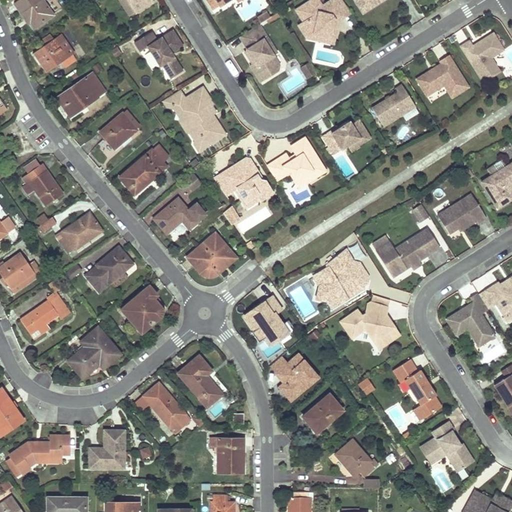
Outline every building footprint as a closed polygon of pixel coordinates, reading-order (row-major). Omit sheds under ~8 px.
[(16,0),(14,2),(23,15),(26,13),(30,19),(29,20),(34,28),(53,15),(42,0),(16,0)] [(127,0),(135,13),(152,2),(151,0),(127,0)] [(205,0),(211,10),(218,6),(219,7),(230,0),(205,0)] [(334,26),(331,25),(332,20),(337,21),(338,20),(350,13),(341,0),(331,0),(328,2),(327,6),(323,9),(321,6),(317,0),(310,0),(295,10),(303,23),(298,26),(306,38),(313,33),(334,38),(336,30),(334,26)] [(354,0),(360,9),(368,4),(370,8),(382,0),(354,0)] [(362,13),(370,8),(368,4),(360,9),(362,13)] [(268,13),(258,16),(260,22),(269,19),(268,13)] [(264,80),(277,71),(278,65),(273,56),(277,53),(258,25),(239,37),(248,49),(244,51),(252,64),(256,61),(258,64),(257,65),(256,67),(264,80)] [(171,53),(182,46),(172,31),(157,41),(151,32),(134,42),(140,52),(147,47),(159,66),(162,65),(170,79),(182,71),(171,53)] [(313,33),(306,38),(333,44),(334,38),(313,33)] [(61,62),(63,64),(65,67),(76,59),(72,54),(66,58),(54,39),(50,34),(41,40),(44,45),(33,53),(46,72),(61,62)] [(469,41),(460,47),(483,82),(500,72),(491,58),(503,50),(493,34),(472,47),(469,41)] [(54,39),(66,58),(72,54),(60,35),(54,39)] [(448,55),(439,61),(441,64),(416,79),(427,96),(444,85),(452,98),(468,87),(448,55)] [(256,61),(252,64),(250,66),(260,82),(264,80),(256,67),(257,65),(258,64),(256,61)] [(307,80),(315,76),(309,64),(300,69),(307,80)] [(66,104),(69,109),(72,114),(97,97),(96,96),(104,91),(92,73),(58,96),(64,105),(66,104)] [(402,85),(394,89),(396,93),(372,108),(383,127),(415,106),(402,85)] [(167,98),(168,100),(171,98),(174,99),(179,105),(177,114),(184,115),(188,122),(187,128),(192,136),(191,139),(196,147),(205,141),(204,140),(207,138),(208,139),(222,130),(212,114),(215,112),(210,105),(212,103),(202,88),(185,99),(179,90),(167,98)] [(168,100),(167,98),(163,101),(167,107),(173,107),(168,100)] [(168,100),(173,107),(177,114),(179,105),(174,99),(171,98),(168,100)] [(125,131),(127,133),(128,135),(135,129),(134,127),(127,119),(130,116),(126,111),(122,114),(122,113),(100,132),(111,146),(124,134),(123,133),(125,131)] [(184,115),(177,114),(176,117),(183,127),(187,128),(188,122),(184,115)] [(134,127),(137,124),(130,116),(127,119),(134,127)] [(331,131),(323,136),(334,155),(348,147),(356,141),(359,146),(371,138),(359,121),(352,126),(350,122),(338,129),(332,133),(331,131)] [(124,134),(111,146),(113,148),(128,135),(127,133),(125,131),(123,133),(124,134)] [(323,167),(304,138),(290,146),(295,154),(289,158),(286,154),(278,159),(288,175),(290,173),(299,188),(308,182),(304,176),(312,170),(314,173),(323,167)] [(356,141),(348,147),(352,153),(360,148),(359,146),(356,141)] [(138,190),(150,181),(161,171),(165,167),(151,150),(119,177),(130,189),(134,185),(138,190)] [(225,195),(226,195),(235,190),(243,203),(257,194),(260,200),(261,201),(272,193),(265,182),(260,180),(257,176),(258,173),(250,159),(246,158),(214,178),(225,195)] [(24,167),(28,173),(40,165),(36,159),(24,167)] [(288,175),(278,159),(267,166),(273,176),(278,173),(282,178),(288,175)] [(511,185),(511,162),(481,182),(498,208),(511,199),(511,196),(507,189),(511,185)] [(26,183),(24,184),(23,186),(28,194),(34,189),(45,205),(63,193),(42,163),(40,165),(28,173),(22,177),(26,183)] [(326,171),(323,167),(314,173),(312,170),(304,176),(308,182),(326,171)] [(276,182),(282,178),(278,173),(273,176),(276,182)] [(188,200),(204,188),(194,174),(177,186),(188,200)] [(134,185),(130,189),(134,194),(138,190),(134,185)] [(257,194),(243,203),(246,208),(260,200),(257,194)] [(477,223),(486,218),(471,194),(437,215),(449,234),(457,228),(474,218),(476,221),(477,223)] [(189,228),(193,225),(197,222),(205,214),(196,203),(188,210),(177,198),(154,217),(166,232),(182,219),(189,228)] [(428,218),(420,205),(413,210),(421,223),(428,218)] [(232,207),(222,213),(231,226),(241,219),(232,207)] [(36,218),(40,224),(47,219),(43,213),(40,216),(36,218)] [(86,214),(74,223),(63,231),(66,236),(60,240),(68,251),(74,247),(75,249),(102,231),(93,218),(90,219),(86,214)] [(47,219),(40,224),(44,230),(56,222),(52,216),(47,219)] [(0,236),(6,233),(14,228),(6,217),(0,221),(0,236)] [(476,221),(474,218),(457,228),(459,231),(476,221)] [(174,241),(186,229),(181,223),(169,235),(174,241)] [(11,241),(19,236),(14,228),(6,233),(11,241)] [(427,229),(394,250),(394,251),(381,260),(392,278),(411,265),(416,263),(439,248),(427,229)] [(201,270),(203,272),(204,273),(205,273),(205,274),(206,274),(207,274),(208,274),(209,274),(210,274),(211,274),(212,273),(213,273),(213,272),(215,271),(216,272),(224,267),(221,263),(224,260),(225,262),(233,255),(215,233),(187,256),(194,265),(195,264),(201,270)] [(376,252),(381,260),(394,251),(394,250),(390,244),(376,252)] [(98,291),(105,286),(111,281),(115,285),(125,277),(121,272),(130,266),(125,260),(128,258),(118,246),(96,265),(101,271),(96,275),(92,271),(86,276),(98,291)] [(315,299),(327,302),(331,300),(335,300),(339,298),(346,299),(363,289),(362,286),(367,284),(368,277),(359,263),(353,261),(345,249),(326,264),(328,267),(318,273),(323,283),(319,286),(315,299)] [(41,271),(37,265),(34,260),(27,264),(19,252),(0,265),(0,272),(10,288),(34,272),(36,275),(41,271)] [(10,288),(12,291),(36,275),(34,272),(10,288)] [(313,276),(319,286),(323,283),(318,273),(313,276)] [(498,283),(485,291),(494,305),(496,304),(504,317),(511,312),(511,277),(500,285),(498,283)] [(55,289),(58,288),(60,286),(55,278),(50,282),(55,289)] [(140,332),(158,317),(158,316),(159,316),(159,315),(160,314),(160,313),(160,312),(160,311),(160,310),(160,309),(159,308),(159,307),(158,307),(158,306),(157,306),(152,298),(155,295),(148,286),(121,308),(140,332)] [(56,291),(46,298),(48,300),(50,302),(59,296),(56,291)] [(485,291),(479,295),(487,309),(494,305),(485,291)] [(481,314),(488,310),(487,309),(479,295),(477,293),(470,297),(473,302),(446,319),(456,336),(467,329),(471,326),(483,344),(495,336),(481,314)] [(387,307),(389,300),(373,295),(370,302),(387,307)] [(20,318),(25,326),(30,333),(33,338),(48,327),(45,323),(58,314),(60,318),(70,312),(59,296),(50,302),(48,300),(20,318)] [(331,300),(327,302),(331,308),(346,299),(339,298),(335,300),(331,300)] [(245,316),(250,323),(255,330),(258,327),(268,341),(286,328),(266,301),(245,316)] [(383,317),(386,315),(387,307),(370,302),(367,304),(366,315),(363,317),(358,310),(341,322),(352,339),(365,330),(373,341),(379,337),(385,346),(394,340),(389,333),(396,329),(390,321),(385,320),(383,317)] [(478,347),(483,344),(471,326),(467,329),(478,347)] [(69,360),(75,368),(82,376),(96,364),(95,362),(98,360),(103,366),(118,353),(97,328),(82,341),(86,346),(69,360)] [(389,333),(394,340),(400,335),(396,329),(389,333)] [(379,337),(373,341),(379,350),(385,346),(379,337)] [(485,365),(506,353),(496,337),(476,350),(485,365)] [(287,363),(276,372),(284,381),(278,386),(291,400),(317,377),(297,354),(287,363)] [(287,363),(280,356),(270,365),(276,372),(287,363)] [(207,378),(207,379),(206,379),(204,377),(210,371),(198,357),(179,373),(206,405),(220,393),(207,378)] [(418,371),(410,359),(392,370),(400,383),(404,380),(420,405),(436,395),(420,370),(418,371)] [(511,363),(501,371),(506,377),(494,385),(507,406),(511,403),(511,376),(511,374),(511,373),(511,363)] [(363,396),(374,391),(368,379),(357,385),(363,396)] [(190,421),(158,383),(144,396),(150,403),(161,416),(162,415),(165,418),(163,419),(175,433),(190,421)] [(0,422),(0,423),(0,434),(1,436),(24,420),(1,387),(0,388),(0,422)] [(342,411),(335,403),(329,395),(303,416),(316,432),(342,411)] [(142,409),(150,403),(144,396),(136,403),(142,409)] [(233,423),(242,424),(242,413),(233,413),(233,423)] [(454,430),(448,421),(432,431),(435,437),(420,447),(430,464),(446,454),(449,453),(454,462),(456,460),(462,469),(474,461),(462,443),(460,445),(455,437),(453,438),(449,433),(451,431),(454,430)] [(104,430),(104,437),(104,444),(105,444),(105,448),(89,448),(89,467),(123,467),(123,430),(104,430)] [(68,435),(64,435),(60,435),(60,439),(49,439),(49,442),(40,441),(40,444),(34,444),(34,442),(27,441),(9,454),(21,473),(30,468),(28,466),(35,461),(46,461),(46,453),(60,453),(68,453),(68,435)] [(211,438),(211,442),(211,446),(217,446),(216,472),(242,473),(243,439),(211,438)] [(363,477),(369,472),(374,467),(378,464),(374,458),(371,461),(352,439),(335,454),(351,473),(356,469),(363,477)] [(60,461),(60,453),(46,453),(46,461),(60,461)] [(449,453),(446,454),(457,472),(462,469),(456,460),(454,462),(449,453)] [(13,486),(11,483),(9,480),(3,484),(7,490),(13,486)] [(363,480),(363,488),(378,488),(378,480),(363,480)] [(497,507),(503,497),(497,493),(493,500),(475,490),(474,493),(497,507)] [(306,493),(291,493),(291,497),(288,497),(288,511),(309,511),(309,497),(306,497),(306,493)] [(508,511),(511,505),(511,502),(503,497),(497,507),(474,493),(463,511),(508,511)] [(232,511),(233,506),(229,506),(226,506),(226,503),(226,494),(212,494),(212,501),(211,501),(210,511),(232,511)] [(0,511),(21,511),(11,496),(0,503),(0,511)] [(85,511),(85,508),(85,498),(47,497),(46,511),(85,511)] [(105,511),(137,511),(138,503),(123,503),(105,503),(105,511)]
